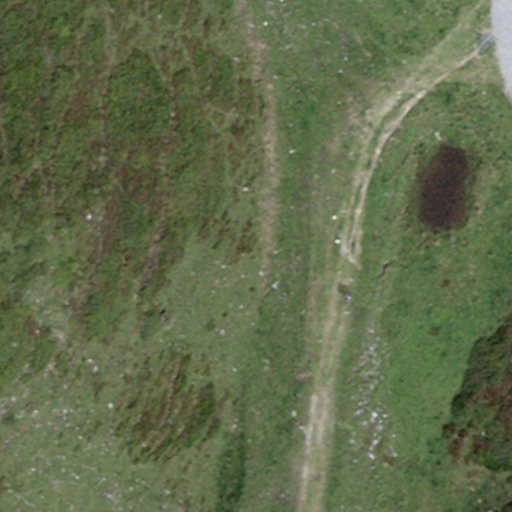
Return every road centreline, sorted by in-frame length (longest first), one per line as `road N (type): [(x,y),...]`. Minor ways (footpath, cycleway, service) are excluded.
road 1 (track): [(365,174),(331,322),(314,511)]
road 2 (track): [(365,174),(417,87),(511,40)]
